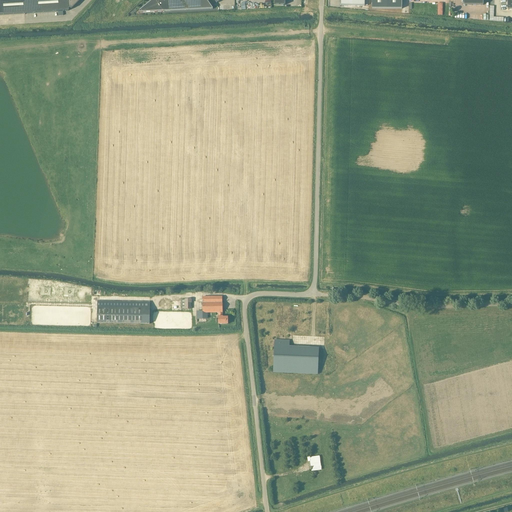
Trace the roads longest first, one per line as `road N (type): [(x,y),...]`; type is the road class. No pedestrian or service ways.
road 1 (unclassified): [(313,296),(321,0)]
road 2 (unclassified): [(266,511),(243,309),(255,294),(313,296)]
road 3 (unclassified): [(511,305),(313,296)]
